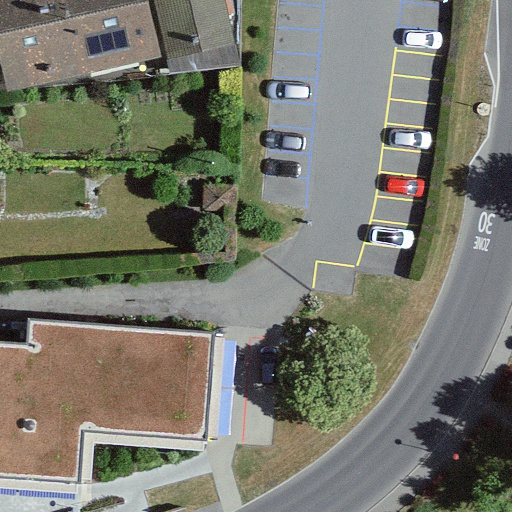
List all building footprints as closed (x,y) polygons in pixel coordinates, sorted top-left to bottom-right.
[(149,0),(0,0),(0,56),(8,91),(162,56),(149,0)] [(224,0),(154,0),(170,75),(232,67),(240,66),(224,0)] [(233,186),(203,185),(202,211),(230,212),(236,212),(237,186),(233,186)] [(0,343),(0,477),(87,484),(91,437),(215,445),(219,390),(223,335),(32,321),(31,346),(0,343)] [(0,511),(85,511),(87,484),(0,477),(0,511)]
